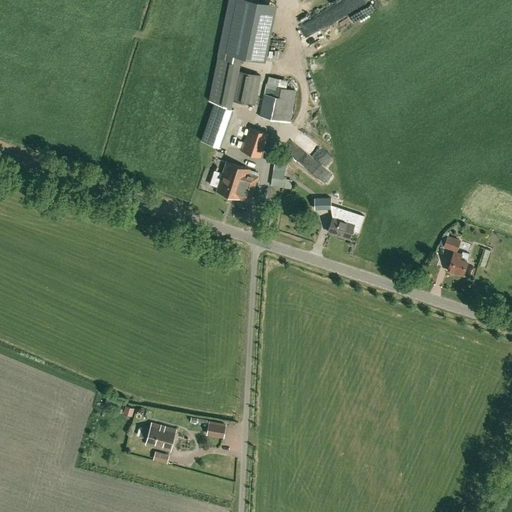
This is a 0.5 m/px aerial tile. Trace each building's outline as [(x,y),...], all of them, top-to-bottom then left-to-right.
[(233,110),(227,108),(237,61),(217,57),(208,101),(214,103),(201,141),(220,147),(233,110)] [(236,69),(230,100),(255,105),(261,75),(236,69)] [(264,86),(273,87),(274,83),(284,84),(284,77),(265,75),(264,86)] [(264,92),(260,116),(271,118),(290,122),(296,90),(286,88),(278,87),(276,95),(264,92)] [(243,141),(240,150),(261,158),(268,134),(250,127),(245,141),(243,141)] [(291,145),(287,150),(304,162),(310,154),(302,149),(300,151),(291,145)] [(318,159),(325,163),(330,155),(323,151),(318,159)] [(323,181),(331,172),(312,155),(304,164),(323,181)] [(284,163),(275,161),(273,169),(283,171),(284,163)] [(216,191),(241,199),(249,202),(257,177),(249,174),(250,170),(225,162),(216,191)] [(336,232),(350,237),(352,230),(359,232),(364,216),(331,205),(331,198),(315,198),(315,209),(331,209),(332,217),(327,231),(336,234),(336,232)] [(445,231),(443,235),(440,244),(445,246),(444,246),(457,250),(460,240),(448,237),(449,232),(445,231)] [(460,260),(461,256),(462,255),(454,252),(447,271),(455,273),(456,272),(463,275),(467,263),(460,260)] [(439,258),(435,256),(432,255),(430,263),(437,265),(439,258)] [(475,268),(470,266),(467,276),(473,277),(475,268)] [(209,420),(207,435),(224,437),(226,423),(209,420)] [(170,451),(176,429),(152,423),(146,444),(170,451)]
